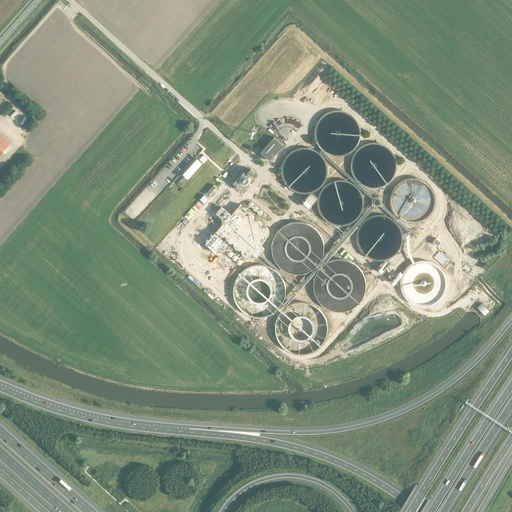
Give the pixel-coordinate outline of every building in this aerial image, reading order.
[(0,154),(10,143),(0,134),(0,154)] [(274,137),(261,152),(270,160),(284,145),(274,137)] [(208,159),(203,155),(199,159),(204,163),(208,159)] [(188,178),(203,163),(197,158),(183,173),(188,178)] [(252,174),(254,172),(251,169),(249,171),(249,172),(248,174),(244,171),(233,183),(243,191),(253,179),(250,176),(251,174),(252,174)] [(309,209),(312,206),(313,205),(315,203),(317,200),(318,200),(318,199),(319,197),(318,197),(313,192),(311,193),(310,193),(309,194),(306,198),(302,202),(309,209)] [(372,200),(373,204),(375,206),(379,206),(380,205),(381,204),(382,203),(382,199),(379,197),(375,197),(374,197),(373,199),(372,200)] [(253,216),(253,215),(240,204),(239,206),(240,207),(232,217),(221,207),(217,212),(228,221),(226,223),(225,222),(222,224),(224,226),(218,232),(221,235),(222,236),(223,236),(225,236),(226,236),(226,237),(227,239),(227,241),(228,241),(230,243),(232,243),(234,243),(234,244),(234,246),(235,248),(236,249),(238,250),(240,250),(241,250),(242,250),(242,252),(242,253),(243,254),(244,256),(246,256),(248,257),(250,256),(251,256),(252,254),(253,254),(257,258),(261,253),(265,249),(260,245),(268,236),(269,235),(269,233),(269,231),(269,230),(268,228),(267,228),(265,227),(264,227),(263,227),(262,227),(262,225),(261,223),(260,222),(259,221),(258,220),(256,220),(254,220),(254,219),(254,218),(253,216)] [(411,227),(410,229),(408,231),(407,233),(412,237),(413,236),(416,238),(418,236),(415,233),(416,232),(411,227)] [(377,269),(382,274),(387,268),(391,263),(388,260),(388,259),(386,260),(385,260),(384,262),(381,265),(377,269)] [(489,310),(482,303),(478,307),(478,308),(477,309),(476,309),(476,310),(482,316),(483,316),(483,315),(484,314),(485,314),(489,310)]
